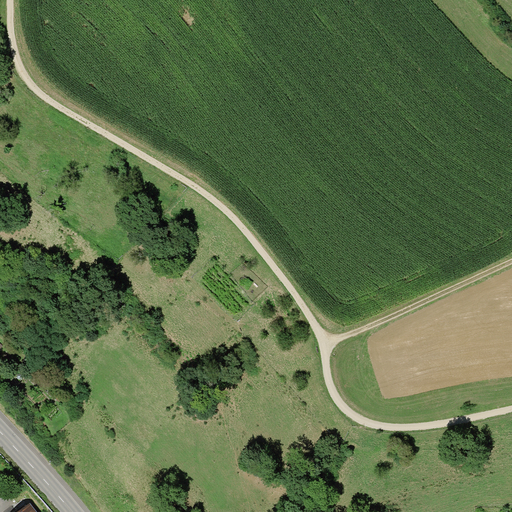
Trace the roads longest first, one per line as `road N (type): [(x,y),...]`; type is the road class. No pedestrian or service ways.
road 1 (track): [(511,408),(389,427),(349,412),(332,395),(313,327),(224,211),(37,94),(16,63),(9,0)]
road 2 (track): [(321,346),(511,260)]
